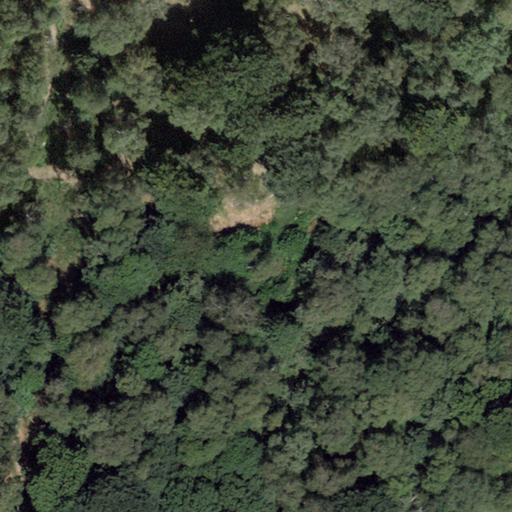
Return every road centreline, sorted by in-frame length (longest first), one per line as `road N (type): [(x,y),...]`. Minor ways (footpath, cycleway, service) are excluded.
road 1 (track): [(0,247),(2,214),(49,66),(47,0)]
road 2 (track): [(42,511),(19,446),(0,289)]
